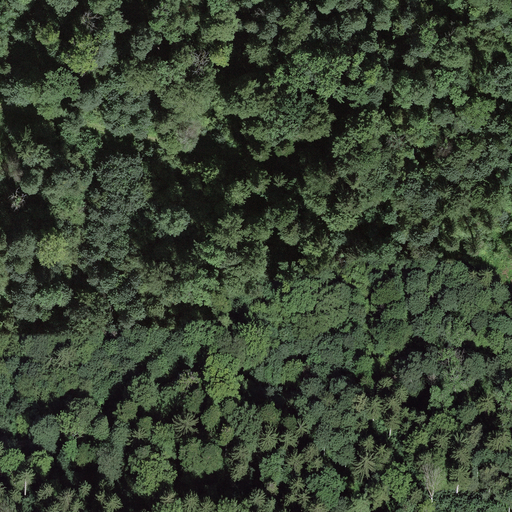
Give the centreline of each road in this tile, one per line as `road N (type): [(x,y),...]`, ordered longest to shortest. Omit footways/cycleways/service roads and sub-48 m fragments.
road 1 (track): [(511,314),(432,359),(324,392),(205,380),(19,441),(0,437)]
road 2 (track): [(443,33),(328,123),(220,140),(0,89)]
